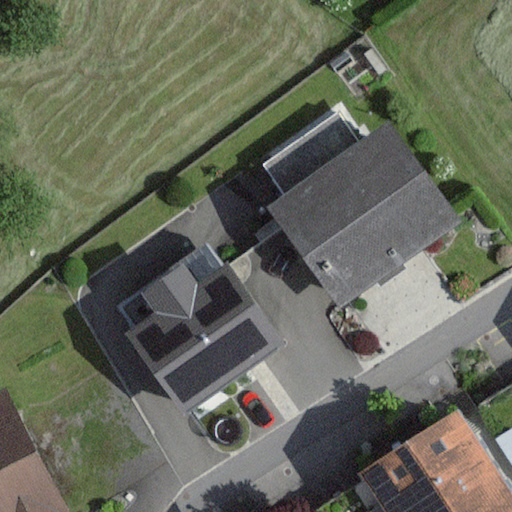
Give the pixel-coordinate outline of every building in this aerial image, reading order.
[(361,145),(340,114),(264,167),(286,198),(271,209),(342,309),(464,223),(393,122),(361,145)] [(289,345),(232,263),(202,284),(189,265),(147,294),(160,313),(129,335),(187,416),(289,345)] [(72,511),(10,388),(0,393),(0,511),(72,511)] [(377,511),(426,511),(498,467),(463,412),(362,475),(383,509),(377,511)] [(511,429),(496,440),(511,464),(511,429)] [(511,511),(511,488),(498,467),(426,511),(511,511)]
